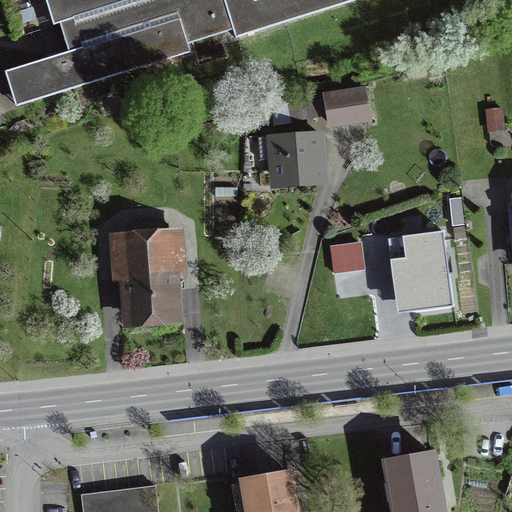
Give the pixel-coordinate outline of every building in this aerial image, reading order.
[(30,0),(46,48),(0,61),(0,101),(177,48),(174,40),(219,26),(221,33),(328,0),(30,0)] [(370,92),(325,99),(330,133),(375,127),(370,92)] [(327,137),(269,142),(274,194),(331,189),(327,137)] [(450,232),(400,238),(406,291),(456,285),(450,232)] [(178,234),(117,239),(126,335),(186,329),(178,234)] [(332,236),(333,271),(365,269),(363,235),(332,236)] [(445,511),(435,446),(380,455),(388,511),(445,511)] [(301,511),(293,466),(287,467),(237,475),(243,511),(301,511)] [(160,511),(158,486),(79,496),(80,511),(160,511)]
